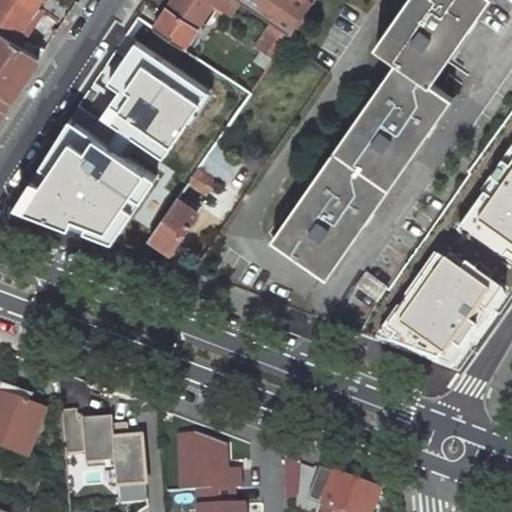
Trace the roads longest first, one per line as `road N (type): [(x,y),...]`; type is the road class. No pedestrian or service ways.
road 1 (tertiary): [(0,302),(440,465)]
road 2 (residential): [(0,170),(114,0)]
